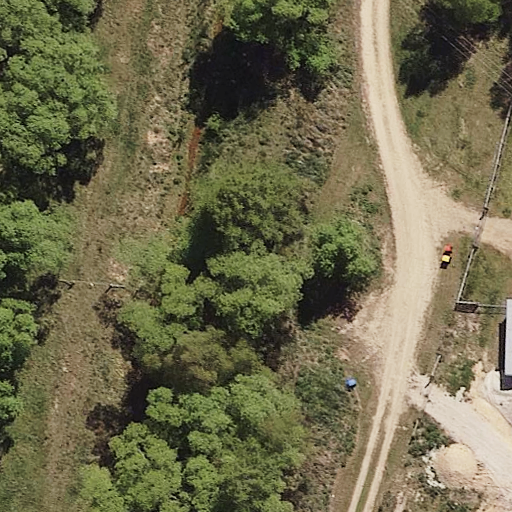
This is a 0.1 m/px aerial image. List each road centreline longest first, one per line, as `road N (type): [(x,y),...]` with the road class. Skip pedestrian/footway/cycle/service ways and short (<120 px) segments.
road 1 (track): [(415,209),(404,317),(360,511)]
road 2 (residential): [(360,0),(357,59),(405,158),(415,209)]
